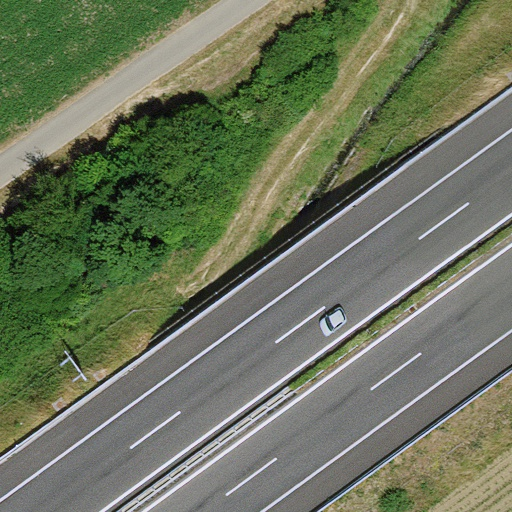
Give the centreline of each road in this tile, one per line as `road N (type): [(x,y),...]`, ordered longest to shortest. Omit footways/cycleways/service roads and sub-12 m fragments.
road 1 (motorway): [(511,170),(39,511)]
road 2 (motorway): [(208,511),(511,291)]
road 3 (track): [(253,0),(0,177)]
